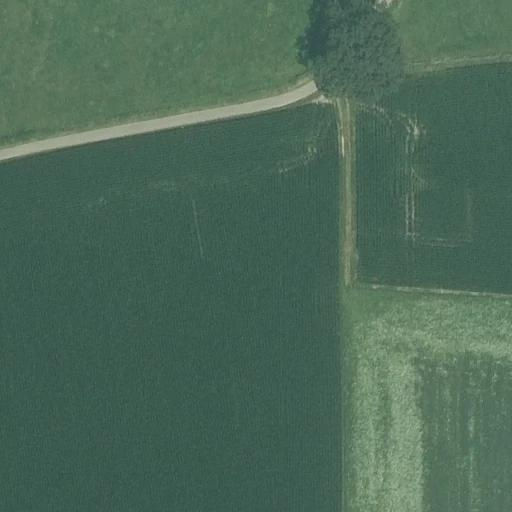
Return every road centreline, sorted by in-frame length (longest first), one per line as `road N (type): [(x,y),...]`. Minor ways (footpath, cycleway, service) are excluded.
road 1 (track): [(364,511),(362,364),(343,291),(337,64)]
road 2 (unclassified): [(0,159),(284,100),(343,59),(382,0)]
